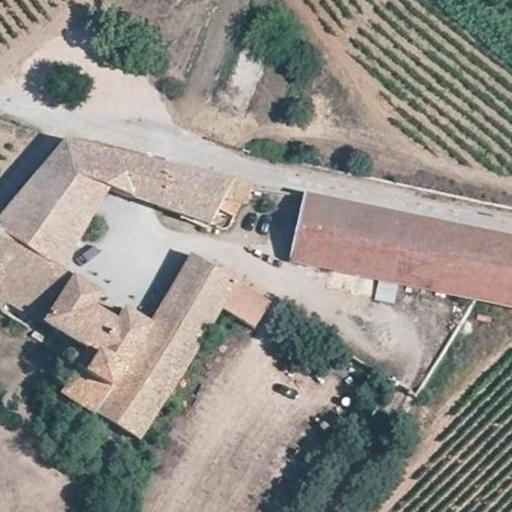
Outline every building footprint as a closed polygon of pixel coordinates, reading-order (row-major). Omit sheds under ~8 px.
[(17,90),(27,81),(18,71),(8,79),(17,90)] [(45,164),(112,186),(210,223),(218,210),(235,216),(253,181),(69,137),(45,164)] [(92,220),(112,186),(45,164),(30,181),(92,220)] [(92,220),(30,181),(0,218),(0,308),(2,310),(7,302),(98,352),(61,392),(142,439),(178,383),(223,308),(255,328),(271,302),(193,252),(152,318),(126,306),(118,316),(99,304),(106,291),(64,267),(92,220)] [(291,260),(511,305),(511,236),(305,193),(291,260)] [(375,301),(395,303),(397,284),(377,283),(375,301)]
